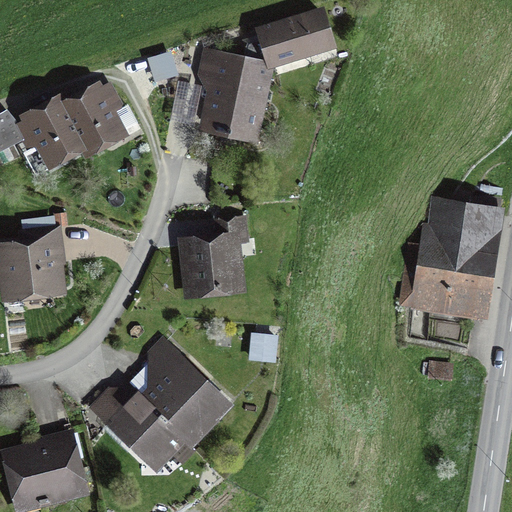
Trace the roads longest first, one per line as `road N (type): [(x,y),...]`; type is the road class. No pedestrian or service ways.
road 1 (residential): [(0,376),(70,356),(108,317),(138,259),(172,158)]
road 2 (primary): [(482,511),(511,317)]
